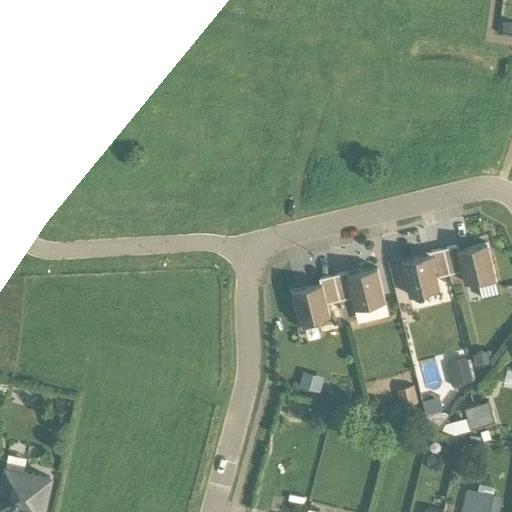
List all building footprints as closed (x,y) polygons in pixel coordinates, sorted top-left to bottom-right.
[(462,269),(465,282),(477,279),(478,286),(497,281),(486,236),(443,247),(449,272),(462,269)] [(449,272),(443,247),(400,257),(409,294),(439,287),(436,275),(449,272)] [(382,299),(374,264),(333,274),(339,299),(350,297),(352,306),(382,299)] [(339,299),(333,274),(289,284),(300,329),(320,324),(318,316),(330,313),(327,302),(339,299)] [(465,407),(473,428),(497,420),(489,399),(465,407)] [(0,508),(19,511),(45,511),(57,453),(5,443),(0,466),(0,508)] [(461,511),(489,511),(490,511),(498,511),(502,490),(466,485),(461,511)]
